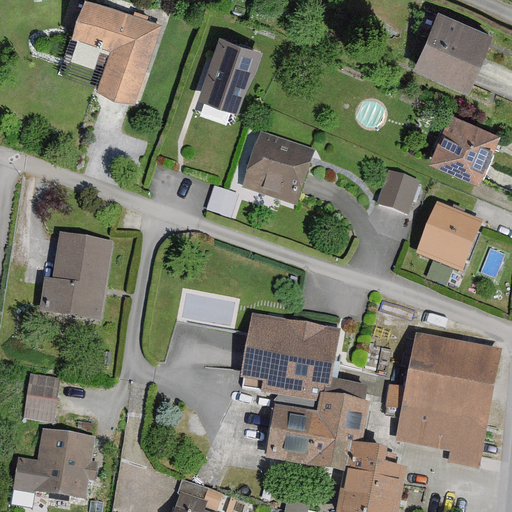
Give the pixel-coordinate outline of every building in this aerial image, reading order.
[(165,18),(109,0),(82,0),(71,34),(111,47),(97,91),(137,104),(165,18)] [(492,37),(437,14),(413,71),(468,94),(492,37)] [(223,29),(201,92),(242,107),(265,44),(223,29)] [(500,139),(451,117),(430,165),(479,187),(500,139)] [(320,150),(264,132),(247,186),(302,204),(320,150)] [(391,169),(379,202),(411,214),(423,180),(391,169)] [(215,186),(209,208),(235,216),(242,193),(215,186)] [(490,223),(446,205),(425,255),(469,273),(490,223)] [(119,241),(63,235),(58,280),(49,279),(44,324),(109,331),(119,241)] [(346,326),(257,313),(248,377),(337,390),(346,326)] [(511,353),(429,337),(421,380),(396,375),(390,405),(412,409),(405,442),(451,450),(448,465),(489,473),(511,353)] [(63,377),(30,373),(25,417),(58,421),(63,377)] [(377,404),(329,398),(327,415),(283,408),(275,461),(354,472),(360,444),(371,446),(377,404)] [(97,434),(46,428),(42,460),(22,458),(18,487),(90,496),(97,434)] [(395,451),(371,446),(360,444),(354,472),(346,511),(408,511),(415,484),(389,479),(395,451)] [(311,511),(314,493),(290,489),(286,511),(311,511)] [(217,511),(182,502),(179,511),(217,511)]
